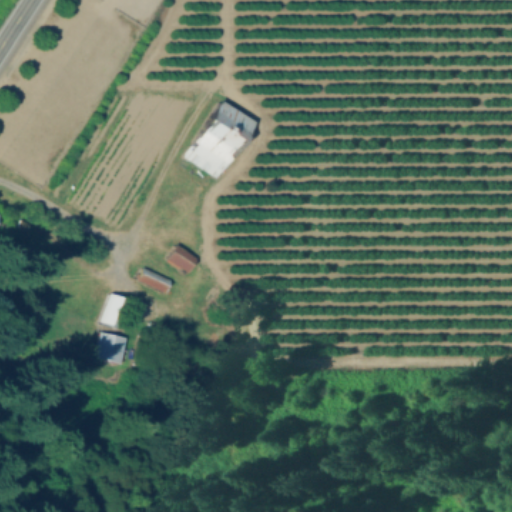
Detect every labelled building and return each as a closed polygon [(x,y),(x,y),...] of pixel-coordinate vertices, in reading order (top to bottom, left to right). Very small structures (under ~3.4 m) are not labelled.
[(180,158),(215,177),(235,140),(200,120),(180,158)] [(28,227),(18,220),(11,230),(22,237),(28,227)] [(183,272),(193,258),(172,244),(163,259),(183,272)] [(134,279),(161,294),(168,281),(141,266),(134,279)] [(95,322),(115,330),(126,301),(107,294),(95,322)]
